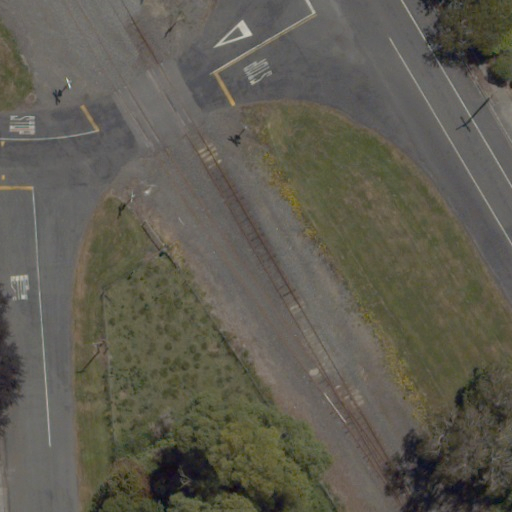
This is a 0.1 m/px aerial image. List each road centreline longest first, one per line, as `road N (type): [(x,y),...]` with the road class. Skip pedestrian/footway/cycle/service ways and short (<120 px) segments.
road 1 (residential): [(29,140),(56,511)]
road 2 (residential): [(29,140),(137,115),(332,0)]
road 3 (residential): [(369,0),(511,240)]
